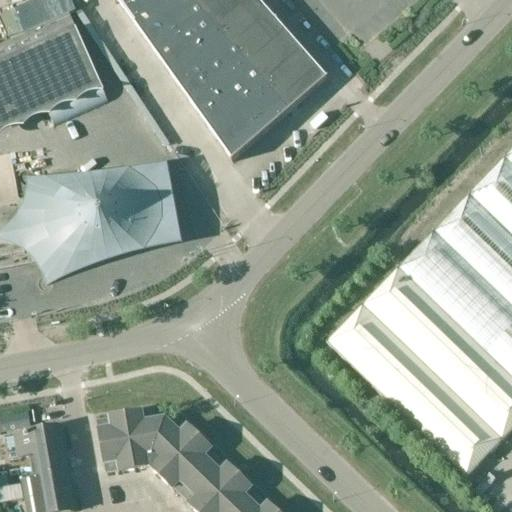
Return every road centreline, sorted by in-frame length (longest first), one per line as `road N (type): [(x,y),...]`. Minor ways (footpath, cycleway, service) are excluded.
road 1 (unclassified): [(186,324),(508,0)]
road 2 (unclassified): [(374,511),(186,324)]
road 3 (residential): [(67,358),(93,511)]
road 4 (unclassified): [(67,358),(186,324)]
